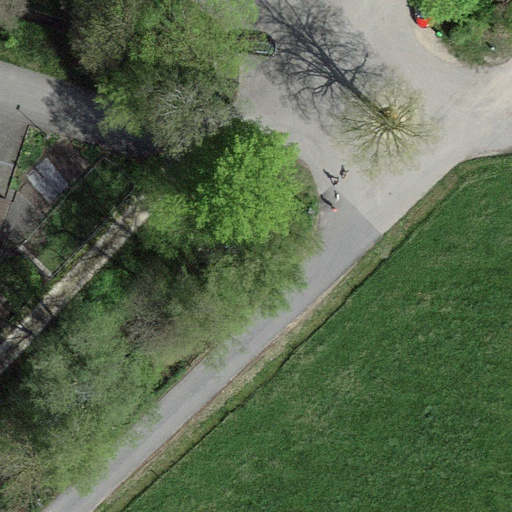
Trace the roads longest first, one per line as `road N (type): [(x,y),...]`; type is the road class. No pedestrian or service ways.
road 1 (residential): [(373,207),(295,93),(196,146),(0,83)]
road 2 (residential): [(61,511),(373,207)]
road 3 (track): [(0,356),(196,146)]
road 4 (track): [(383,0),(417,69),(475,128)]
road 5 (residential): [(373,207),(475,128)]
